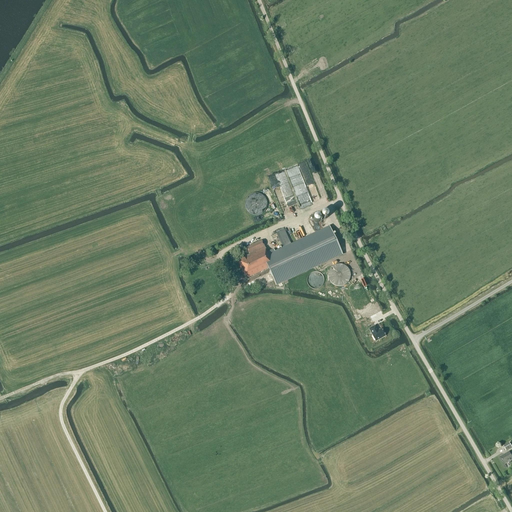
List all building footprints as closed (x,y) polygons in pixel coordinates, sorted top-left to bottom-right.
[(301,170),(301,174),(305,183),(311,181),(309,178),(309,177),(307,171),(307,168),(306,166),(306,163),(301,163),(298,164),(301,170)] [(284,171),(269,176),(275,195),(292,190),(290,186),(291,185),(288,175),(285,175),(284,171)] [(257,216),(260,215),(263,213),(265,211),(266,209),(267,206),(267,203),(266,200),(264,197),(262,195),(259,194),(256,193),(253,194),(250,195),(248,197),(246,199),(245,202),(245,206),(246,209),(247,212),(250,214),(253,215),(257,216)] [(276,285),(342,254),(329,228),(275,253),(273,250),(267,253),(262,241),(246,248),(249,255),(238,261),(246,279),(268,268),(276,285)] [(276,234),(282,247),(290,243),(284,230),(276,234)] [(352,270),(333,264),(327,282),(346,288),(352,270)] [(378,331),(375,326),(369,329),(372,335),(375,341),(385,336),(381,330),(378,331)] [(506,451),(511,447),(511,443),(511,441),(503,446),(506,451)] [(504,465),(511,460),(511,457),(509,452),(500,457),(504,465)]
